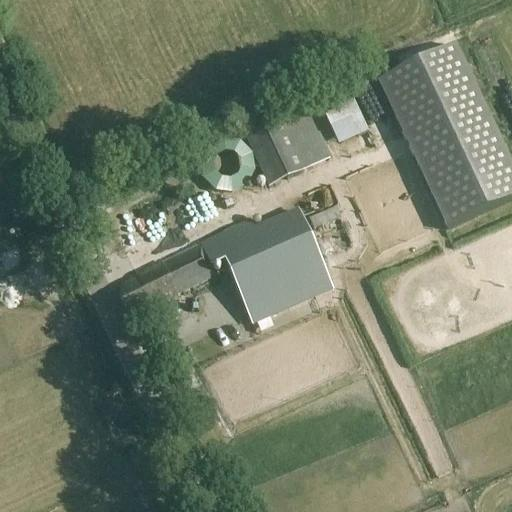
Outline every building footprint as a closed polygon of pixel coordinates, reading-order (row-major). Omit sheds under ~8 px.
[(431,232),(508,196),(438,48),(361,84),(431,232)] [(353,89),(342,94),(338,83),(317,91),(336,138),(368,126),(353,89)] [(242,135),(268,190),(305,173),(280,118),(242,135)] [(178,164),(185,187),(194,184),(189,167),(197,165),(195,158),(178,164)] [(103,262),(112,280),(209,234),(194,202),(170,213),(171,215),(121,239),(126,251),(103,262)] [(336,208),(308,220),(313,232),(320,229),(323,235),(338,228),(336,222),(340,219),(336,208)] [(139,283),(118,293),(129,317),(227,271),(252,325),(311,297),(308,291),(328,282),(305,227),(285,235),(284,233),(259,245),(247,220),(135,275),(139,283)] [(13,244),(22,239),(17,229),(0,237),(0,248),(6,262),(19,256),(13,244)] [(23,281),(10,288),(17,302),(30,296),(23,281)]
